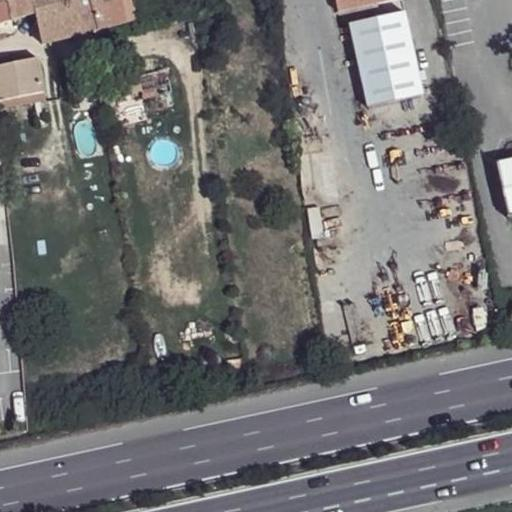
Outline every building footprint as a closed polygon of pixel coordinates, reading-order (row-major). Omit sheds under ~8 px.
[(0,0),(0,26),(12,23),(7,0),(0,0)] [(7,0),(12,23),(38,15),(37,12),(35,0),(7,0)] [(35,0),(37,12),(83,0),(35,0)] [(38,15),(44,46),(101,31),(91,0),(83,0),(37,12),(38,15)] [(91,0),(101,31),(129,22),(122,0),(91,0)] [(336,0),(338,8),(376,0),(378,4),(397,0),(336,0)] [(376,0),(338,8),(340,17),(379,9),(378,4),(376,0)] [(405,9),(348,22),(366,106),(424,93),(405,9)] [(0,67),(0,125),(10,123),(9,110),(7,101),(45,94),(40,60),(0,67)] [(45,94),(7,101),(9,110),(46,103),(45,94)] [(511,161),(497,165),(509,219),(511,218),(511,161)]
